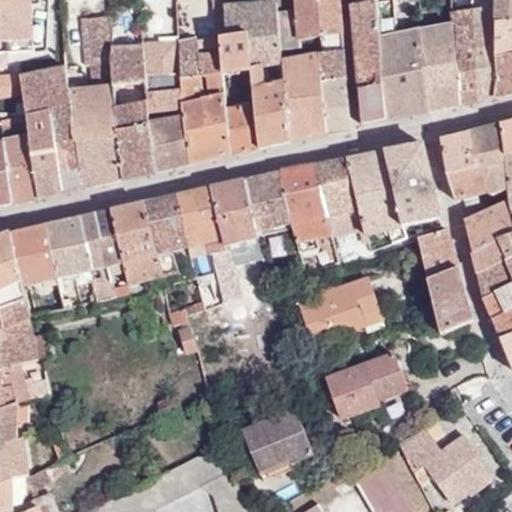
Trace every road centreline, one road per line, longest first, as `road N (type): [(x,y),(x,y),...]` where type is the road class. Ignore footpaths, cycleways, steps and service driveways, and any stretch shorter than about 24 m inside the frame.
road 1 (residential): [(0,220),(358,139)]
road 2 (residential): [(430,123),(461,250),(511,386)]
road 3 (residential): [(358,139),(345,1)]
